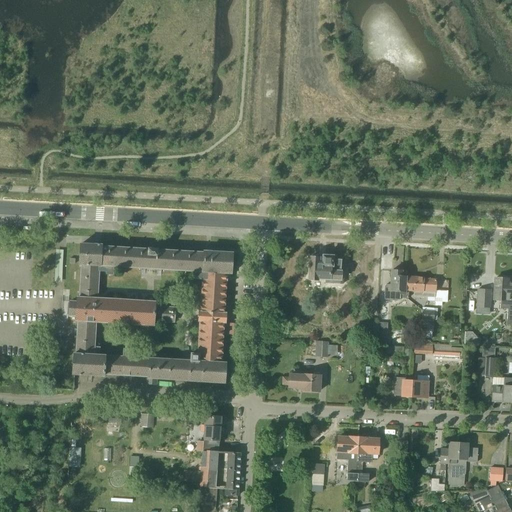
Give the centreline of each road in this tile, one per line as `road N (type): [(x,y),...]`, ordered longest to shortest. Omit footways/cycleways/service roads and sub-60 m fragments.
road 1 (tertiary): [(0,208),(261,222)]
road 2 (residential): [(511,423),(251,410)]
road 3 (residential): [(0,397),(41,401),(117,391),(251,398)]
road 4 (tertiary): [(261,222),(511,237)]
road 5 (residential): [(251,398),(261,222)]
